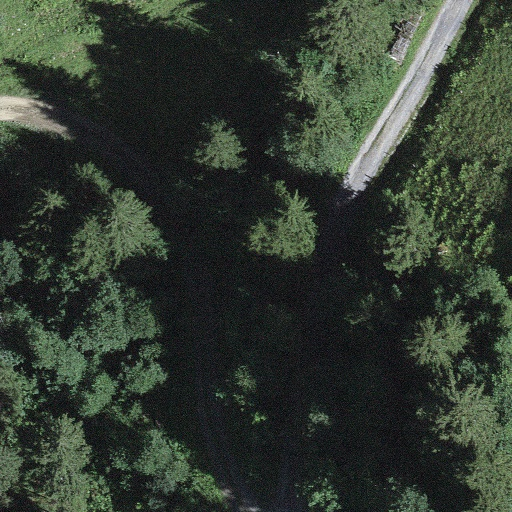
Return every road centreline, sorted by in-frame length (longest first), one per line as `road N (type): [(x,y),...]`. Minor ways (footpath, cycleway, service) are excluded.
road 1 (track): [(287,511),(347,216),(464,0)]
road 2 (track): [(249,511),(208,423),(200,271),(180,193),(132,152),(64,116),(0,109)]
